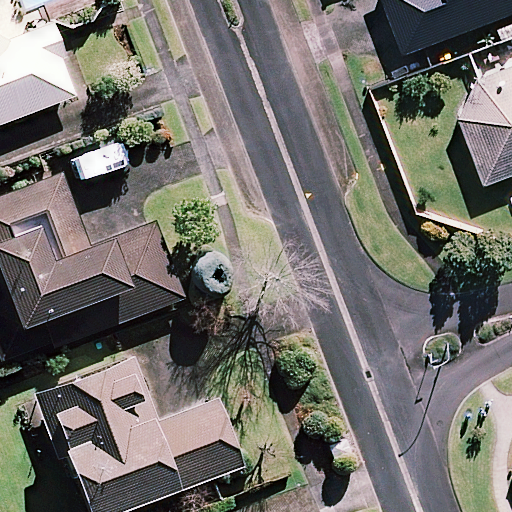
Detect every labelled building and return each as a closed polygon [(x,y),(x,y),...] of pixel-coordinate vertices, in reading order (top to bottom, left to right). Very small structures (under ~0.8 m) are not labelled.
[(511,0),(382,0),(401,51),(421,43),(511,9),(511,0)] [(0,44),(0,124),(71,97),(45,28),(0,44)] [(511,62),(476,76),(455,116),(482,184),(511,171),(511,62)] [(50,343),(52,349),(181,298),(152,223),(89,248),(61,175),(0,198),(0,359),(1,362),(50,343)] [(130,362),(36,395),(59,459),(66,456),(85,511),(117,511),(241,468),(217,401),(153,424),(130,362)]
